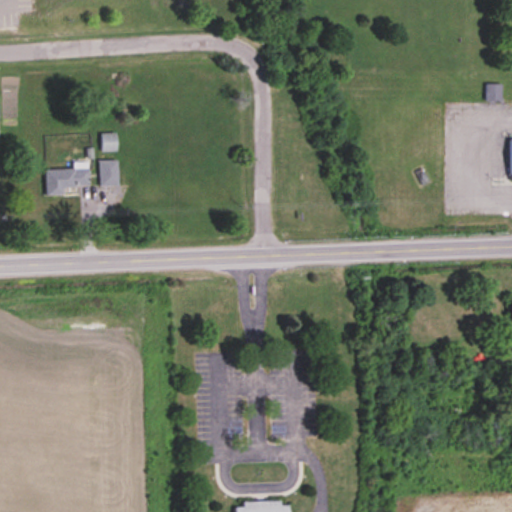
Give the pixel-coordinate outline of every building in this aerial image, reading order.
[(500,101),(500,84),(485,84),(485,101),(500,101)] [(100,152),(116,152),(116,134),(100,134),(100,152)] [(117,161),(98,161),(98,187),(117,187),(117,161)] [(45,196),(64,196),(63,188),(89,187),(88,169),(45,170),(45,196)] [(234,511),(288,511),(289,506),(280,506),(280,502),(242,502),(242,507),(234,507),(234,511)]
